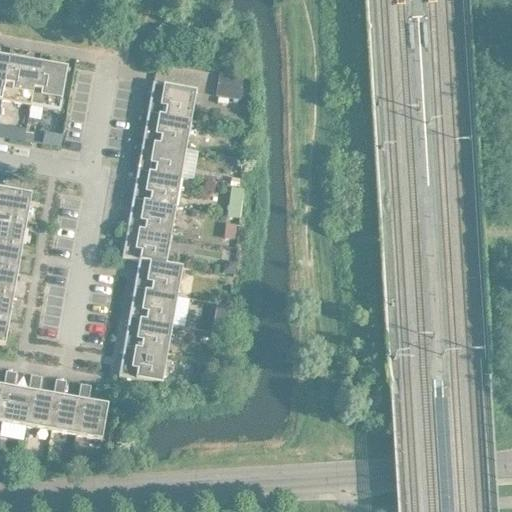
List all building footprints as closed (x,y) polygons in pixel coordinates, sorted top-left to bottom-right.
[(0,97),(5,98),(13,55),(4,54),(3,58),(0,57),(0,97)] [(5,98),(34,104),(41,60),(33,59),(32,64),(26,62),(26,58),(13,55),(5,98)] [(41,60),(34,104),(63,109),(71,66),(62,64),(61,69),(54,67),(55,63),(41,60)] [(223,73),(222,83),(245,87),(247,77),(223,73)] [(154,98),(152,112),(195,119),(200,90),(157,82),(155,92),(160,92),(159,99),(154,98)] [(222,83),(220,94),(244,98),(246,87),(245,87),(222,83)] [(149,127),(147,140),(190,148),(195,119),(152,112),(150,120),(155,121),(154,128),(149,127)] [(15,126),(14,137),(28,139),(29,131),(29,128),(15,126)] [(29,131),(28,139),(36,141),(38,132),(29,131)] [(144,156),(141,169),(185,177),(190,148),(147,140),(145,149),(150,150),(149,156),(144,156)] [(139,184),(136,198),(180,206),(185,177),(141,169),(140,178),(145,179),(143,185),(139,184)] [(234,177),(234,185),(243,186),(244,177),(234,177)] [(0,186),(0,213),(30,218),(35,193),(0,186)] [(235,187),(232,215),(244,216),(246,188),(235,187)] [(134,213),(131,227),(175,234),(180,206),(136,198),(135,207),(140,207),(138,214),(134,213)] [(0,213),(0,238),(26,243),(30,218),(0,213)] [(230,223),(228,238),(239,239),(240,224),(230,223)] [(126,256),(143,259),(169,263),(170,263),(175,234),(131,227),(130,235),(134,236),(133,243),(129,242),(126,256)] [(0,238),(0,264),(21,268),(26,243),(0,238)] [(140,274),(138,288),(181,295),(186,266),(170,263),(169,263),(143,259),(141,268),(146,268),(145,275),(140,274)] [(227,264),(226,273),(238,274),(239,261),(232,260),(227,264)] [(0,264),(0,289),(17,293),(21,268),(0,264)] [(135,303),(133,317),(176,324),(181,295),(138,288),(136,296),(141,297),(140,304),(135,303)] [(0,289),(0,315),(12,318),(17,293),(0,289)] [(12,318),(0,315),(0,341),(8,343),(12,318)] [(130,332),(128,345),(171,353),(176,324),(133,317),(131,325),(136,326),(135,333),(130,332)] [(171,353),(128,345),(126,354),(131,355),(130,361),(125,360),(122,375),(165,383),(171,353)] [(203,363),(201,379),(213,381),(215,365),(203,363)] [(5,421),(29,425),(36,390),(31,389),(17,387),(19,371),(9,370),(6,385),(11,386),(5,421)] [(29,425),(54,430),(60,394),(56,394),(41,391),(44,376),(34,374),(31,389),(36,390),(29,425)] [(54,430),(79,434),(85,399),(81,398),(66,395),(69,380),(59,378),(56,394),(60,394),(54,430)] [(0,419),(5,421),(11,386),(6,385),(0,383),(0,419)] [(85,399),(79,434),(105,438),(111,403),(91,400),(94,385),(84,383),(81,398),(85,399)]
